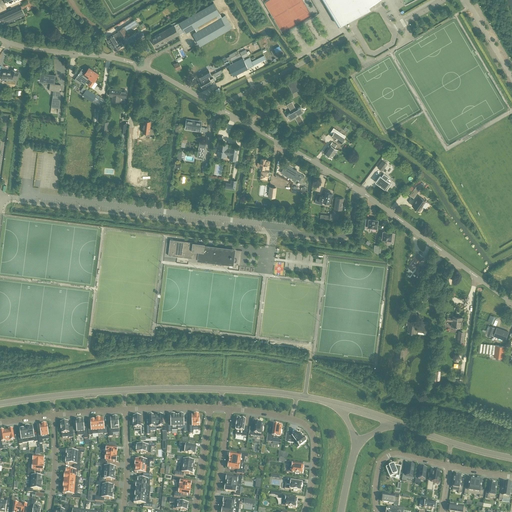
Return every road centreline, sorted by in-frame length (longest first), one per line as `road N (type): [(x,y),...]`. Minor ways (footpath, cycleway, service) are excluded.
road 1 (unknown): [(0,390),(119,369),(180,367),(223,382),(271,372),(511,451)]
road 2 (unclassified): [(511,303),(358,190),(158,72),(101,56)]
road 3 (residential): [(303,511),(311,485),(309,429),(228,410)]
road 4 (residential): [(447,466),(402,454),(383,459),(377,511)]
